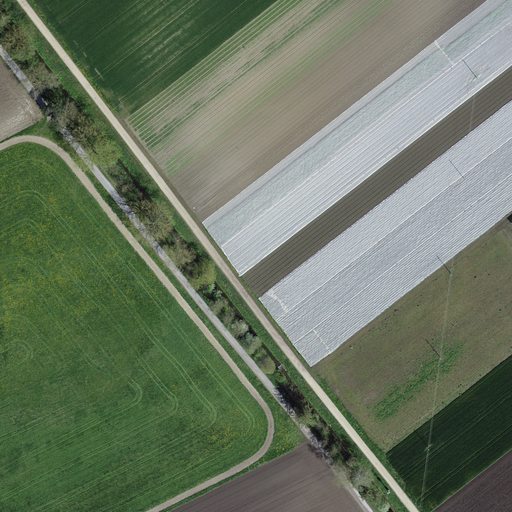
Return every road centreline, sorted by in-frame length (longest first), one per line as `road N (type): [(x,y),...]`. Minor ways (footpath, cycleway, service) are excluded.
road 1 (track): [(411,511),(19,0)]
road 2 (track): [(370,511),(0,43)]
road 3 (unknown): [(0,146),(34,138),(63,154),(269,415),(268,439),(250,461),(150,511)]
